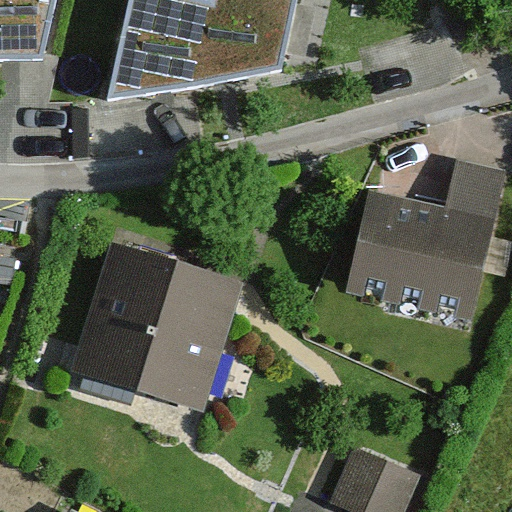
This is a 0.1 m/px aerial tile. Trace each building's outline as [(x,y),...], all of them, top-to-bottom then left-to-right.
[(0,0),(0,63),(43,64),(57,0),(0,0)] [(148,0),(133,0),(110,106),(276,77),(296,1),(291,0),(217,0),(214,14),(148,0)] [(378,202),(353,309),(473,337),(506,199),(456,187),(448,219),(378,202)] [(244,299),(110,260),(74,383),(208,422),(244,299)] [(402,511),(415,485),(350,455),(326,508),(334,511),(402,511)]
